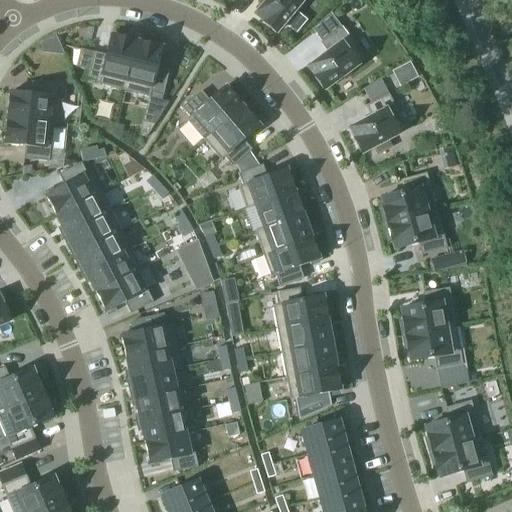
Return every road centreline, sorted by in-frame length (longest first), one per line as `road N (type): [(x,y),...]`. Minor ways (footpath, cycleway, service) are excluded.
road 1 (residential): [(122,0),(190,20),(251,60),(328,170),(347,220),(372,371),(411,511)]
road 2 (residential): [(107,511),(66,347),(0,234)]
